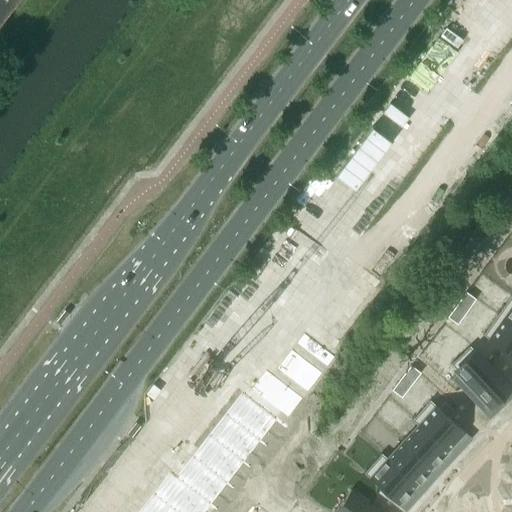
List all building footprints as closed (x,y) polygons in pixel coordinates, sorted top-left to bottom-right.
[(0,0),(0,22),(16,0),(0,0)] [(465,294),(459,301),(469,309),(475,302),(465,294)] [(511,296),(511,295),(497,315),(511,325),(511,296)] [(459,301),(454,308),(464,316),(469,309),(459,301)] [(454,308),(449,315),(459,323),(464,316),(454,308)] [(449,315),(443,322),(453,330),(459,323),(449,315)] [(511,325),(497,315),(483,335),(511,356),(511,325)] [(469,346),(450,364),(458,372),(451,379),(460,390),(468,383),(489,405),(508,387),(469,346)] [(410,366),(405,373),(415,381),(421,374),(410,366)] [(405,373),(400,380),(410,388),(415,381),(405,373)] [(400,380),(394,387),(405,395),(410,388),(400,380)] [(394,387),(389,394),(399,402),(405,395),(394,387)] [(170,472),(139,511),(204,511),(277,419),(242,392),(176,477),(170,472)] [(429,401),(412,419),(447,451),(464,432),(448,417),(453,411),(444,403),(438,409),(429,401)] [(417,425),(401,442),(431,468),(447,451),(412,419),(412,420),(417,425)] [(381,454),(380,455),(415,486),(431,468),(401,442),(386,459),(381,454)] [(380,455),(363,473),(398,505),(415,486),(380,455)] [(379,511),(350,490),(333,511),(379,511)]
